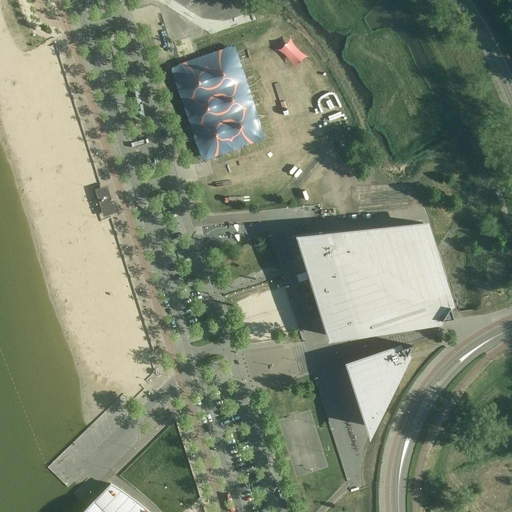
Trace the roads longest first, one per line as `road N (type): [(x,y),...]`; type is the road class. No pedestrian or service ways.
road 1 (tertiary): [(398,511),(399,470),(421,408),(459,361),(511,328)]
road 2 (residential): [(137,191),(190,361)]
road 3 (residential): [(226,347),(172,181)]
road 4 (residential): [(279,511),(226,347)]
road 5 (residential): [(87,34),(137,191)]
road 6 (residential): [(172,181),(123,24)]
road 7 (residential): [(190,361),(239,511)]
